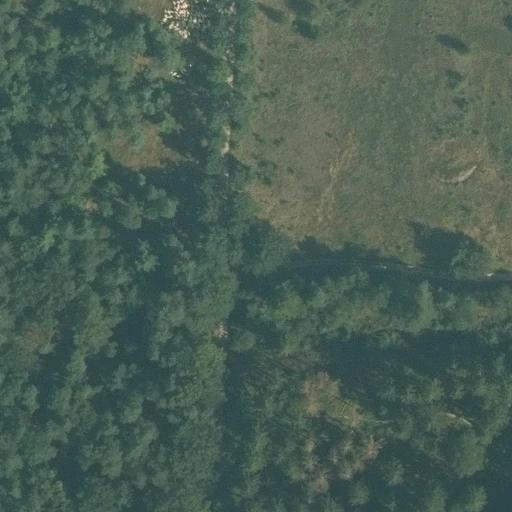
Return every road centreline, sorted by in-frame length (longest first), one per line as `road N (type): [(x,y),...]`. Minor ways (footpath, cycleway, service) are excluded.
road 1 (track): [(505,422),(301,414),(216,390)]
road 2 (track): [(228,265),(511,273)]
road 3 (unknown): [(228,265),(195,232),(181,196),(190,0)]
road 4 (track): [(228,265),(238,0)]
road 5 (track): [(228,265),(131,301),(0,394)]
road 6 (track): [(216,390),(228,265)]
road 7 (track): [(210,511),(216,390)]
